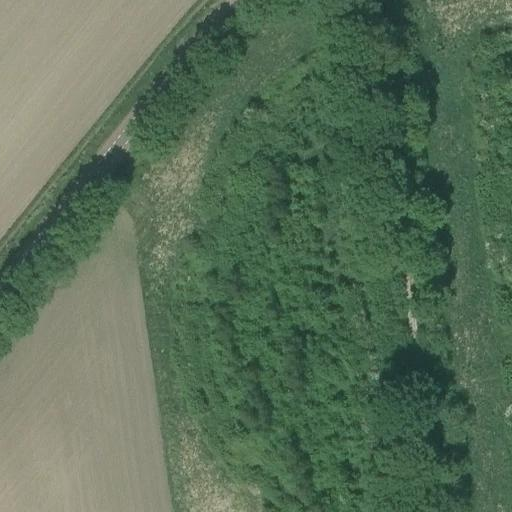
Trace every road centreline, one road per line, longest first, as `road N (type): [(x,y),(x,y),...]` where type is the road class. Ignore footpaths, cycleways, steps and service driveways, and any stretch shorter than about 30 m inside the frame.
road 1 (track): [(368,0),(427,511)]
road 2 (unclassified): [(0,298),(181,76),(255,0)]
